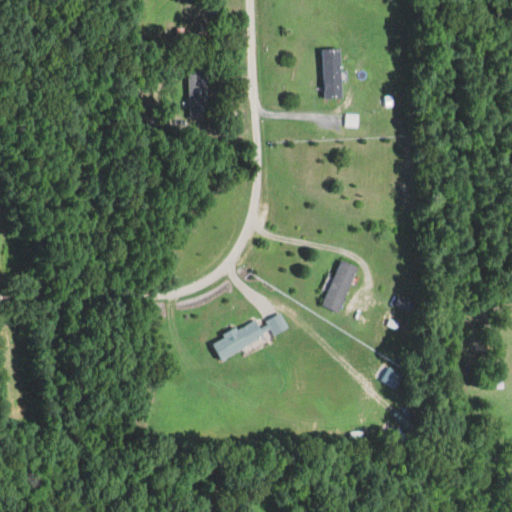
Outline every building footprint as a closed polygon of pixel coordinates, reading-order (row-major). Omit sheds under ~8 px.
[(323,49),(323,99),(342,99),(342,49),(323,49)] [(189,69),(189,118),(207,118),(207,69),(189,69)] [(322,306),(340,313),(358,267),(341,260),(322,306)] [(416,313),(419,304),(399,296),(396,305),(416,313)] [(267,321),(273,336),(288,329),(282,314),(267,321)] [(266,338),(257,320),(213,343),(222,361),(266,338)]
